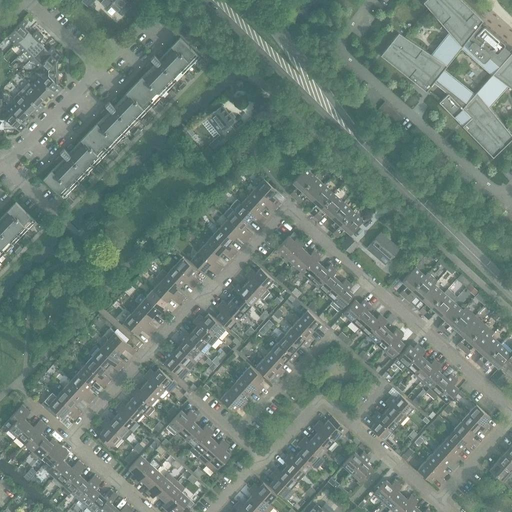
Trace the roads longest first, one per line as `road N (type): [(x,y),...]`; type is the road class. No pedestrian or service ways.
road 1 (residential): [(69,439),(287,209),(511,411)]
road 2 (residential): [(511,313),(169,0)]
road 3 (residential): [(370,0),(340,49),(499,195),(511,185)]
road 4 (secondary): [(354,138),(511,291)]
road 5 (secondary): [(205,0),(354,138)]
road 6 (secondary): [(354,138),(298,52),(247,0)]
road 7 (residential): [(237,434),(333,332)]
road 8 (residential): [(263,460),(322,397),(352,423)]
